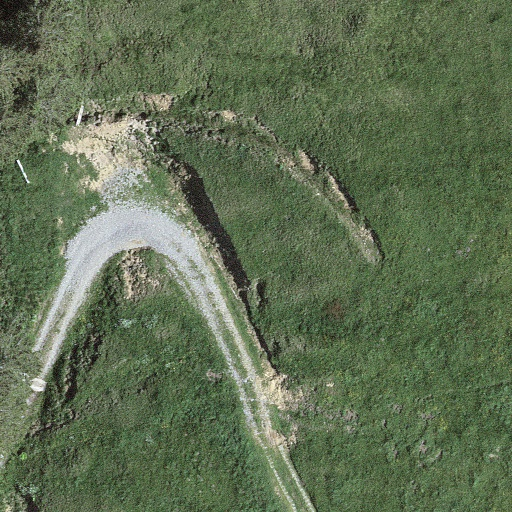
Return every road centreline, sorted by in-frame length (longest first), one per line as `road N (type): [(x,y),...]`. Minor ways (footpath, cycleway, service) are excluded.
road 1 (track): [(511,459),(249,339),(173,233),(120,191)]
road 2 (track): [(120,191),(0,416)]
